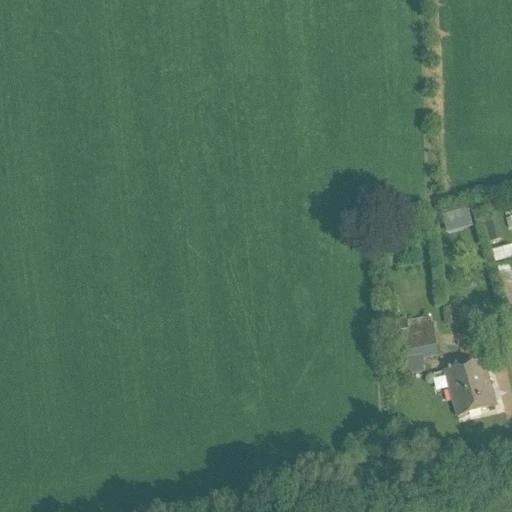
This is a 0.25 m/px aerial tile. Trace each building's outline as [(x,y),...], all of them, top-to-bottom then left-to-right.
[(495,217),(484,220),(490,243),(501,240),(495,217)] [(511,247),(492,252),(496,264),(511,259),(511,247)] [(511,284),(511,278),(508,265),(497,268),(503,287),(511,284)] [(446,332),(458,330),(455,308),(443,309),(446,332)] [(428,325),(427,318),(397,324),(401,344),(400,345),(404,363),(437,357),(431,325),(428,325)] [(458,418),(496,407),(484,362),(446,373),(458,418)]
